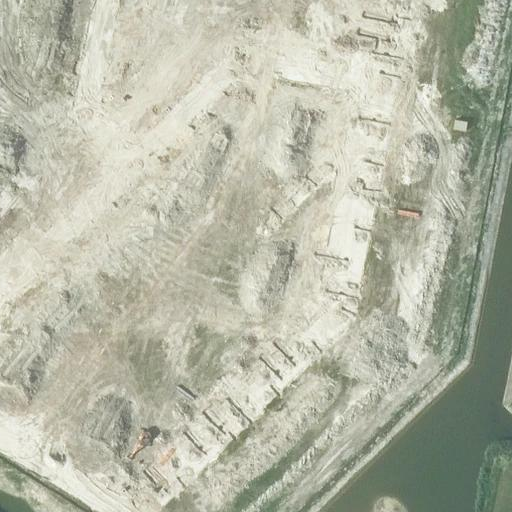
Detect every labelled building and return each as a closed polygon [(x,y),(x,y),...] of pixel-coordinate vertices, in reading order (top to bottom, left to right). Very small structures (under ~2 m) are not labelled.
[(189,0),(187,9),(211,13),(213,0),(189,0)] [(299,0),(299,1),(340,8),(341,0),(299,0)] [(438,21),(437,22),(480,30),(481,29),(480,29),(484,7),(493,9),(494,0),(470,0),(469,4),(449,0),(442,0),(439,21),(438,21)] [(285,21),(283,35),(307,39),(309,26),(336,31),(340,8),(299,1),(295,23),(285,21)] [(437,22),(433,46),(462,51),(460,64),(483,69),(486,55),(476,53),(480,30),(437,22)] [(272,101),(255,118),(273,137),(290,120),(272,101)] [(255,118),(238,135),(256,153),(273,137),(255,118)] [(290,120),(273,137),(291,155),(308,138),(290,120)] [(238,135),(221,152),(239,170),(256,153),(238,135)] [(273,137),(256,153),(274,172),(291,155),(273,137)] [(410,148),(406,171),(449,179),(453,157),(463,158),(465,145),(442,140),(439,153),(410,148)] [(205,168),(204,169),(205,170),(211,175),(217,181),(222,187),(239,170),(221,152),(205,168)] [(256,153),(239,170),(257,188),(274,172),(256,153)] [(200,163),(190,173),(196,179),(205,170),(204,169),(205,168),(200,163)] [(205,170),(196,179),(202,184),(211,175),(205,170)] [(239,170),(222,187),(228,193),(234,198),(239,204),(240,205),(241,205),(257,188),(239,170)] [(406,173),(402,195),(429,200),(426,214),(450,218),(453,204),(443,202),(447,180),(448,181),(449,179),(406,171),(405,172),(406,173)] [(211,175),(202,184),(208,190),(217,181),(211,175)] [(217,181),(208,190),(213,196),(222,187),(217,181)] [(222,187),(213,196),(219,202),(228,193),(222,187)] [(228,193),(219,202),(224,207),(234,198),(228,193)] [(234,198),(224,207),(230,213),(239,204),(234,198)] [(153,202),(137,218),(166,247),(182,232),(189,239),(199,229),(182,211),(172,221),(153,202)] [(239,204),(230,213),(236,219),(246,210),(241,205),(240,205),(239,204)] [(137,218),(121,234),(133,246),(123,255),(140,273),(150,263),(166,247),(137,218)] [(394,255),(394,257),(437,265),(437,263),(436,263),(440,241),(449,243),(452,229),(428,225),(426,238),(399,233),(395,256),(394,255)] [(90,256),(71,275),(102,307),(121,288),(90,256)] [(394,257),(389,280),(418,285),(416,299),(439,303),(442,289),(432,288),(437,265),(394,257)] [(235,286),(220,302),(249,331),(265,316),(246,296),(256,287),(239,269),(229,279),(235,286)] [(71,275),(52,294),(83,325),(102,307),(71,275)] [(52,294),(33,312),(64,344),(83,325),(52,294)] [(203,318),(194,327),(211,345),(221,335),(233,347),(249,331),(220,302),(203,318)] [(33,312),(14,331),(45,362),(64,344),(33,312)] [(389,319),(377,345),(415,362),(427,336),(436,340),(441,327),(419,317),(414,330),(389,319)] [(131,320),(122,328),(128,334),(136,326),(131,320)] [(122,328),(114,336),(120,342),(128,334),(122,328)] [(141,330),(132,338),(138,344),(146,336),(141,330)] [(14,331),(0,344),(0,354),(26,381),(45,362),(14,331)] [(132,338),(124,346),(130,352),(138,344),(132,338)] [(179,346),(160,365),(191,397),(210,378),(179,346)] [(93,357),(85,365),(91,371),(99,363),(93,357)] [(337,375),(323,387),(353,418),(390,381),(370,361),(353,377),(345,370),(338,376),(337,375)] [(85,365),(77,373),(82,379),(91,371),(85,365)] [(160,365),(141,384),(172,415),(191,397),(160,365)] [(103,367),(95,375),(101,381),(109,373),(103,367)] [(95,375),(87,383),(93,388),(101,381),(95,375)] [(141,384),(122,402),(153,434),(172,415),(141,384)] [(65,389),(57,397),(62,403),(71,395),(65,389)] [(71,395),(62,403),(68,408),(76,400),(71,395)] [(122,402),(103,421),(134,452),(153,434),(122,402)] [(296,407),(276,427),(321,473),(355,441),(326,412),(313,424),(296,407)] [(103,421),(84,440),(115,471),(134,452),(103,421)] [(258,455),(236,476),(267,507),(288,486),(295,493),(311,478),(294,460),(283,472),(279,476),(258,455)] [(212,497),(196,511),(249,511),(236,498),(225,510),(212,497)]
